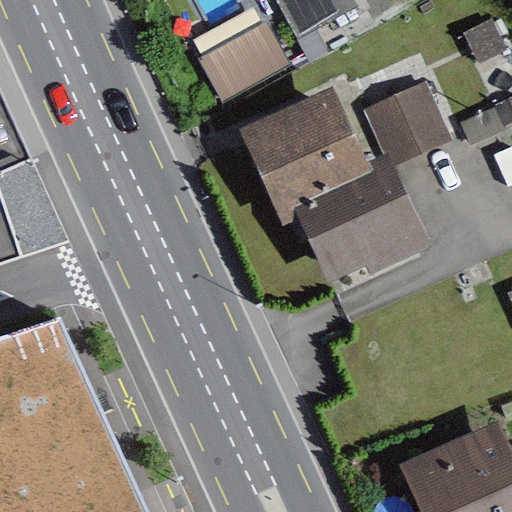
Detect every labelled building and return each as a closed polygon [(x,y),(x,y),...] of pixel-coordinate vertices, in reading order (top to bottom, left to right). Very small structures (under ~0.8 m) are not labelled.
[(195,0),(200,15),(241,0),(195,0)] [(282,0),(294,30),(359,4),(357,0),(282,0)] [(264,32),(199,68),(225,114),(289,78),(264,32)] [(421,97),(374,119),(399,172),(446,151),(421,97)] [(367,186),(362,178),(326,99),(223,147),(265,234),(288,223),(367,186)] [(367,186),(288,223),(322,296),(419,251),(380,169),(362,178),(367,186)] [(0,511),(146,511),(60,321),(0,341),(0,511)] [(511,511),(511,470),(495,432),(401,475),(417,511),(511,511)]
